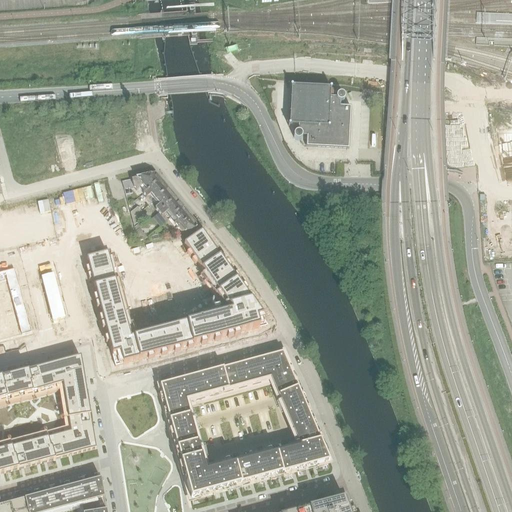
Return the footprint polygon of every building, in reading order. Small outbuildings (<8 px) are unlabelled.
[(329,89),(303,88),(292,88),(292,87),(291,86),(290,86),(290,87),(290,88),(291,89),(289,125),(288,125),(288,126),(288,127),(289,128),(290,127),(290,126),(298,127),(298,133),(297,133),(295,133),(294,134),(294,135),(293,137),(293,138),(294,139),(294,140),(295,141),(297,141),(297,142),(299,141),(300,141),(301,140),(301,139),(302,137),(306,138),(305,148),(306,149),(349,150),(351,109),(351,108),(350,108),(343,108),(339,107),(340,103),(341,103),(342,102),(343,102),(344,101),(344,99),(344,98),(343,96),(342,95),(341,95),(339,95),(337,95),(336,96),(336,98),(336,99),(329,98),(330,91),(330,90),(331,90),(331,89),(330,88),(329,89)] [(479,180),(507,178),(506,164),(485,165),(485,169),(478,169),(479,180)] [(142,195),(159,181),(154,175),(131,180),(133,189),(136,191),(141,187),(146,192),(142,195)] [(124,191),(133,189),(131,180),(122,183),(124,191)] [(149,196),(153,202),(167,190),(159,181),(142,195),(145,199),(149,196)] [(175,199),(167,190),(153,202),(158,207),(154,210),(157,214),(175,199)] [(164,214),(169,220),(182,209),(175,199),(157,214),(160,217),(164,214)] [(141,212),(137,208),(130,214),(132,220),(141,212)] [(198,228),(182,209),(169,220),(180,233),(197,229),(198,228)] [(0,212),(0,273),(15,269),(0,212)] [(132,220),(134,226),(145,217),(141,212),(132,220)] [(135,233),(139,229),(143,226),(141,223),(134,228),(135,233)] [(147,238),(139,229),(135,233),(138,242),(145,239),(147,238)] [(267,327),(201,233),(183,245),(231,313),(134,339),(119,281),(114,282),(107,255),(86,260),(115,367),(267,327)] [(0,273),(0,342),(32,334),(15,269),(0,273)] [(238,368),(210,376),(196,379),(184,383),(175,385),(161,389),(192,502),(331,465),(323,445),(319,436),(312,419),(291,369),(285,355),(267,360),(253,364),(238,368)] [(81,359),(0,380),(0,476),(96,450),(81,359)] [(106,511),(101,480),(0,506),(0,511),(106,511)] [(348,511),(344,499),(317,506),(310,508),(296,511),(348,511)]
